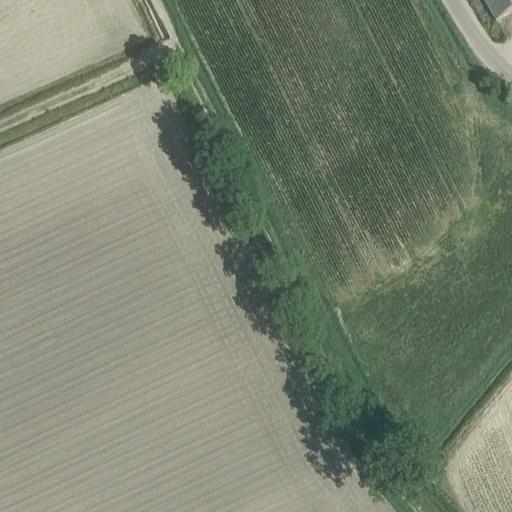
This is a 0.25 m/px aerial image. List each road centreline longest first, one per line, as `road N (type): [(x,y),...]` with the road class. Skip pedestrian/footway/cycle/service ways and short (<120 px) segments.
road 1 (track): [(419,511),(366,434),(182,58),(164,45)]
road 2 (track): [(0,125),(164,45)]
